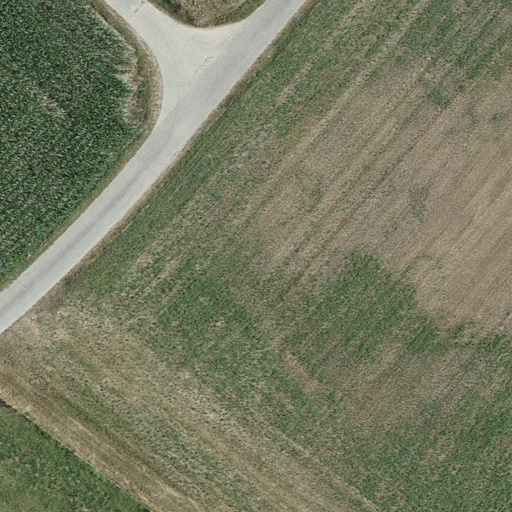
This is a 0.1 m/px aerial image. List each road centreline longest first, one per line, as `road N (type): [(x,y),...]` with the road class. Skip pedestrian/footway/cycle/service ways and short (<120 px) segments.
road 1 (track): [(0,322),(156,161),(288,0)]
road 2 (track): [(216,87),(122,0)]
